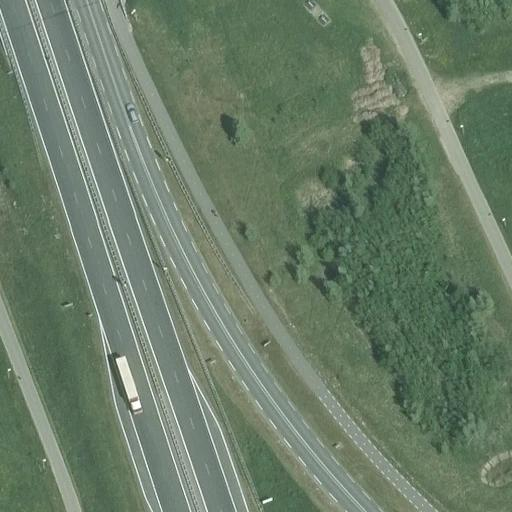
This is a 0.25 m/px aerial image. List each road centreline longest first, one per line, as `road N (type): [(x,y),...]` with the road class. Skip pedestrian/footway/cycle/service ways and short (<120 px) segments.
road 1 (secondary): [(362,511),(281,417),(214,315),(148,181),(84,0)]
road 2 (trunk): [(219,511),(48,0)]
road 3 (trunk): [(9,0),(174,511)]
road 4 (unclassified): [(380,0),(511,275)]
road 5 (unclassified): [(73,511),(0,316)]
